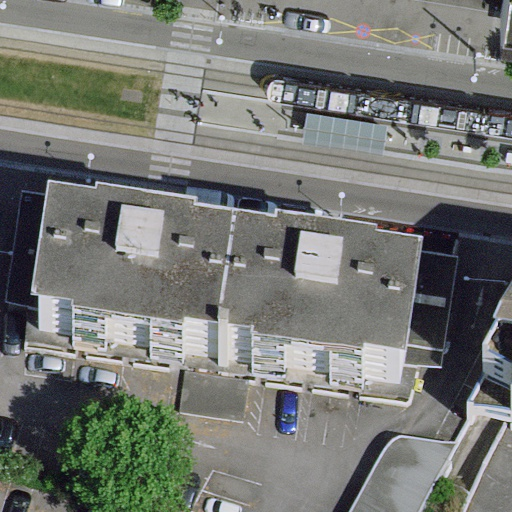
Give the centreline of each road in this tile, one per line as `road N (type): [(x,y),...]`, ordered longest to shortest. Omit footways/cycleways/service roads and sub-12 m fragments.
road 1 (secondary): [(511,83),(0,4)]
road 2 (secondary): [(0,144),(511,222)]
